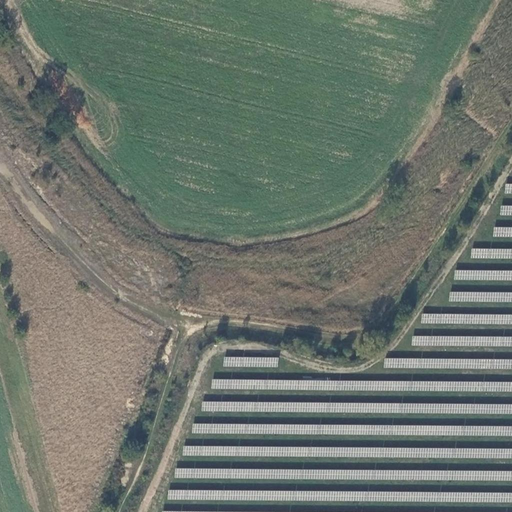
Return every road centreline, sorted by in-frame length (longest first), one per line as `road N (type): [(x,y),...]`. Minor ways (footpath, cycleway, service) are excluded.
road 1 (track): [(120,511),(187,321),(259,316),(350,338),(376,336),(463,213)]
road 2 (track): [(187,321),(122,289),(62,236),(0,160)]
